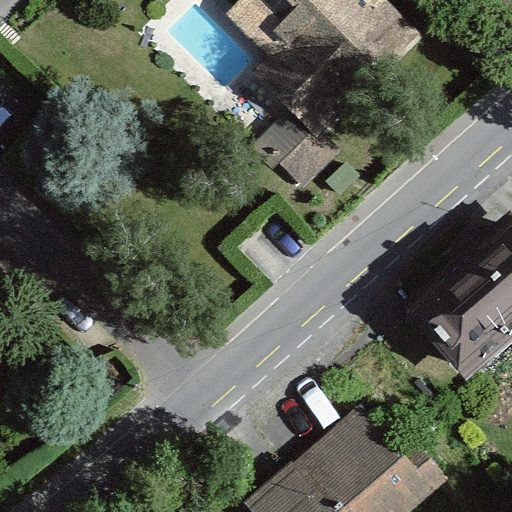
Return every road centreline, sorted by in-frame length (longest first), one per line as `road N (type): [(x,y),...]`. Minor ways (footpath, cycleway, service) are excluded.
road 1 (tertiary): [(200,390),(511,128)]
road 2 (residential): [(200,390),(0,200)]
road 3 (tertiary): [(51,511),(200,390)]
